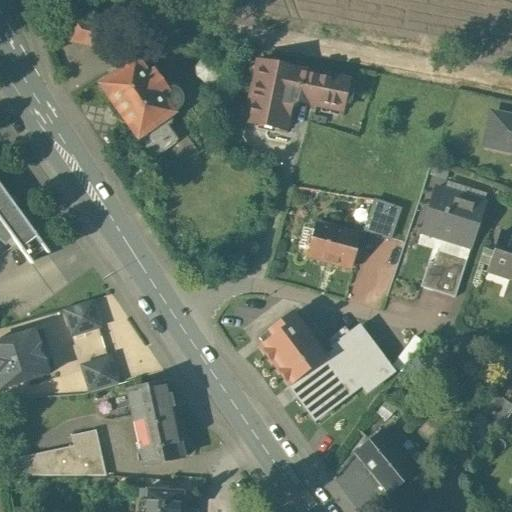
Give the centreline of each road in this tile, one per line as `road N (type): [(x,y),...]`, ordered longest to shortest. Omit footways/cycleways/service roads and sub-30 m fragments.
road 1 (track): [(121,0),(511,71)]
road 2 (residential): [(511,350),(255,285),(218,289),(172,314)]
road 3 (secondary): [(0,39),(172,314)]
road 4 (secondary): [(172,314),(257,441)]
